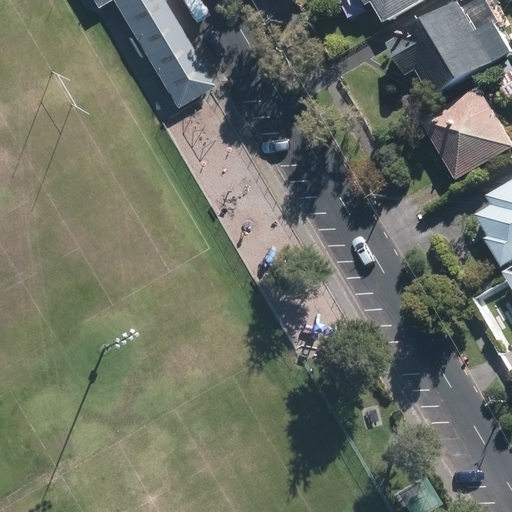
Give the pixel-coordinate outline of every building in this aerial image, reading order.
[(210,83),(159,0),(86,0),(91,8),(103,0),(106,0),(172,106),(210,83)] [(369,31),(430,0),(340,0),(348,14),(358,9),(369,31)] [(499,56),(482,26),(466,36),(449,7),(409,30),(413,36),(379,55),(393,79),(408,70),(425,99),(499,56)] [(483,108),(511,90),(511,58),(471,87),(483,108)] [(443,186),(504,146),(483,108),(471,87),(406,126),(443,186)] [(488,267),(511,252),(511,178),(474,201),(480,211),(461,222),(488,267)] [(511,261),(491,273),(511,307),(511,261)]
